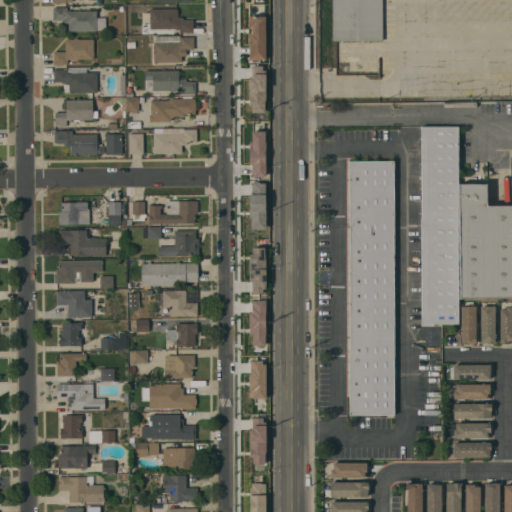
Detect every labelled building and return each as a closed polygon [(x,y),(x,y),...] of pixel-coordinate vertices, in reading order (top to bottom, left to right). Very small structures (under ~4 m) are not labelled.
[(381,0),(382,41),(332,41),(332,0),(381,0)] [(96,31),(69,31),(69,30),(68,30),(68,23),(65,23),(65,22),(62,22),(62,20),(53,20),(53,7),(67,7),(67,10),(70,10),(70,11),(96,11),(96,17),(105,17),(105,30),(96,30),(96,31)] [(149,9),(177,8),(177,10),(177,17),(180,17),(183,17),(183,19),(193,19),(193,32),(179,32),(179,30),(175,30),(175,29),(149,29),(149,9)] [(265,16),(265,60),(249,60),(249,47),(248,47),(248,33),(250,33),(250,27),(248,27),(248,16),(265,16)] [(182,62),(153,62),(153,42),(155,42),(155,36),(179,36),(179,37),(193,36),(193,49),(186,49),(186,56),(181,56),(182,62)] [(93,39),(93,59),(79,59),(79,61),(74,61),(74,59),(67,59),(67,64),(53,64),(53,51),(65,51),(65,39),(73,39),(73,38),(77,38),(77,39),(93,39)] [(105,80),(105,91),(97,92),(69,92),(63,92),(63,82),(53,82),(53,69),(67,69),(67,68),(90,67),(90,69),(86,70),(86,72),(97,72),(97,80),(105,80)] [(178,78),(185,78),(185,81),(195,81),(195,94),(182,94),(182,90),(180,90),(180,91),(178,91),(178,90),(152,91),(152,90),(144,90),(144,80),(145,80),(144,70),(178,70),(178,78)] [(265,73),(265,99),(264,99),(264,111),(252,111),(252,104),(249,104),(249,97),(248,97),(248,77),(252,77),(252,73),(265,73)] [(144,98),(144,103),(138,103),(138,111),(126,111),(125,111),(125,98),(126,98),(144,98)] [(66,100),(92,99),(92,110),(98,110),(98,118),(93,118),(93,119),(78,120),(78,121),(74,121),(74,120),(66,120),(66,126),(55,126),(55,112),(66,112),(66,100)] [(150,101),(169,100),(169,99),(195,99),(195,114),(184,114),(184,116),(170,116),(171,121),(149,122),(149,114),(150,114),(150,101)] [(458,324),(433,324),(433,326),(421,326),(421,126),(457,126),(458,324)] [(160,128),(183,128),(183,129),(196,129),(196,142),(187,142),(187,144),(184,144),(184,145),(181,145),(181,152),(181,153),(172,153),(172,155),(166,155),(166,153),(153,153),(153,152),(152,152),(152,146),(153,146),(153,133),(160,133),(160,128)] [(104,153),(96,153),(96,154),(70,154),(70,153),(69,153),(69,146),(63,146),(63,144),(57,144),(57,142),(54,142),(54,131),(72,131),(72,134),(96,134),(97,146),(98,146),(97,144),(102,144),(102,146),(103,146),(103,141),(105,141),(105,134),(122,134),(122,154),(105,154),(105,146),(104,146),(104,153)] [(264,131),(264,176),(251,176),(251,163),(248,163),(248,148),(252,148),(252,131),(264,131)] [(143,133),(143,154),(129,154),(129,133),(143,133)] [(393,415),(349,415),(349,161),(393,161),(393,415)] [(264,183),(264,228),(251,228),(251,217),(248,217),(248,194),(252,194),(252,183),(264,183)] [(511,297),(460,298),(458,184),(486,183),(486,206),(511,205),(511,297)] [(194,222),(149,223),(149,216),(147,216),(147,213),(149,213),(149,205),(162,205),(162,208),(160,208),(160,214),(166,214),(166,200),(178,200),(178,201),(197,200),(197,213),(194,213),(194,222)] [(61,202),(87,201),(87,208),(89,208),(89,224),(58,224),(58,211),(61,211),(61,202)] [(120,201),(120,214),(120,225),(108,225),(108,202),(120,201)] [(132,201),(144,201),(144,214),(145,214),(145,217),(144,217),(144,220),(132,220),(132,201)] [(160,227),(161,238),(147,239),(147,237),(142,237),(142,227),(160,227)] [(58,230),(86,229),(86,237),(93,237),(99,238),(105,238),(105,254),(85,255),(85,254),(70,255),(70,243),(59,243),(58,230)] [(199,255),(158,256),(157,246),(174,246),(174,230),(195,230),(195,238),(198,238),(199,255)] [(265,259),(264,293),(251,293),(251,280),(248,280),(248,253),(252,253),(252,247),(264,247),(264,259),(265,259)] [(58,260),(101,260),(101,272),(92,272),(92,282),(80,282),(74,283),(56,283),(56,270),(58,270),(58,260)] [(141,263),(147,263),(147,262),(150,262),(150,263),(175,263),(175,262),(179,262),(179,263),(197,263),(197,281),(185,281),(185,285),(141,285),(141,263)] [(112,275),(113,288),(99,288),(99,276),(112,275)] [(162,290),(185,290),(185,291),(197,291),(197,316),(169,316),(169,307),(162,307),(162,305),(156,305),(156,293),(162,293),(162,290)] [(55,291),(83,291),(84,300),(91,299),(91,316),(67,317),(67,305),(56,305),(55,291)] [(138,309),(128,309),(128,292),(138,292),(138,309)] [(264,301),(264,346),(251,346),(251,335),(248,335),(249,312),(251,312),(251,308),(254,308),(254,301),(264,301)] [(475,344),(460,344),(460,306),(475,306),(475,344)] [(494,343),(486,343),(479,343),(479,306),(494,306),(494,343)] [(499,309),(505,309),(505,307),(511,307),(511,344),(499,344),(499,309)] [(135,320),(148,320),(148,331),(135,331),(135,320)] [(88,321),(88,330),(80,330),(80,329),(78,329),(78,337),(80,337),(80,345),(77,345),(63,345),(63,346),(60,346),(60,335),(61,335),(61,322),(80,322),(80,321),(88,321)] [(175,323),(196,323),(197,333),(194,333),(195,346),(176,347),(176,339),(167,340),(167,331),(176,331),(175,323)] [(100,337),(118,337),(118,332),(126,331),(126,349),(100,350),(100,337)] [(129,362),(129,351),(147,351),(147,362),(129,362)] [(59,353),(86,353),(86,360),(75,360),(75,375),(57,376),(56,362),(59,362),(59,353)] [(194,368),(191,368),(191,377),(165,378),(165,376),(162,376),(162,372),(165,372),(164,371),(164,361),(167,355),(194,354),(194,368)] [(264,365),(264,399),(249,399),(248,373),(249,373),(249,369),(251,369),(251,361),(262,361),(262,365),(264,365)] [(490,373),(489,373),(489,379),(453,379),(452,365),(490,365),(490,373)] [(100,368),(113,368),(113,380),(100,381),(100,368)] [(56,383),(84,384),(84,392),(93,392),(93,398),(104,398),(104,409),(68,409),(68,397),(56,397),(56,383)] [(142,400),(142,387),(148,387),(148,384),(180,383),(180,388),(183,388),(183,394),(194,394),(195,398),(196,398),(196,405),(195,405),(195,409),(181,409),(181,407),(148,408),(148,400),(142,400)] [(489,384),(489,393),(487,393),(487,399),(453,399),(453,390),(455,390),(455,384),(489,384)] [(490,403),(490,418),(453,418),(453,416),(448,416),(448,409),(453,409),(453,403),(490,403)] [(151,414),(180,414),(180,425),(195,425),(195,440),(181,440),(181,439),(141,438),(141,425),(151,425),(151,414)] [(82,438),(61,438),(61,428),(62,428),(62,415),(82,415),(82,422),(80,422),(80,427),(82,427),(82,438)] [(489,423),(489,437),(453,437),(453,429),(455,429),(455,423),(489,423)] [(265,426),(265,453),(264,453),(264,464),(252,464),(252,458),(249,458),(249,451),(248,451),(248,430),(252,430),(252,426),(265,426)] [(115,442),(101,442),(101,430),(115,430),(115,442)] [(453,457),(453,442),(490,442),(490,450),(489,450),(489,457),(453,457)] [(158,443),(158,454),(147,454),(147,455),(134,455),(134,451),(132,451),(131,443),(158,443)] [(60,446),(95,445),(95,452),(86,453),(86,467),(58,468),(57,455),(60,455),(60,446)] [(164,448),(194,447),(194,460),(191,460),(191,469),(164,470),(164,448)] [(101,461),(114,460),(114,473),(101,473),(101,461)] [(366,462),(366,472),(364,472),(364,477),(330,477),(330,469),(332,469),(332,462),(366,462)] [(162,475),(185,475),(186,487),(197,487),(197,500),(169,501),(169,492),(162,492),(162,475)] [(104,502),(69,502),(69,489),(58,490),(58,476),(86,476),(86,485),(103,485),(103,487),(104,487),(104,493),(104,502)] [(368,482),(368,489),(367,489),(367,496),(330,497),(329,482),(368,482)] [(421,511),(406,511),(406,483),(421,483),(421,511)] [(460,511),(445,511),(445,483),(452,483),(460,483),(460,511)] [(483,511),(484,483),(499,483),(499,511),(483,511)] [(249,488),(249,511),(264,511),(264,484),(251,484),(251,488),(249,488)] [(440,511),(426,511),(426,484),(434,484),(441,484),(440,511)] [(464,511),(464,484),(474,484),(474,485),(479,485),(479,511),(464,511)] [(511,511),(503,511),(503,485),(511,485),(511,511)] [(118,494),(118,486),(126,486),(126,494),(118,494)] [(367,501),(367,510),(366,510),(366,511),(330,511),(330,501),(367,501)]
